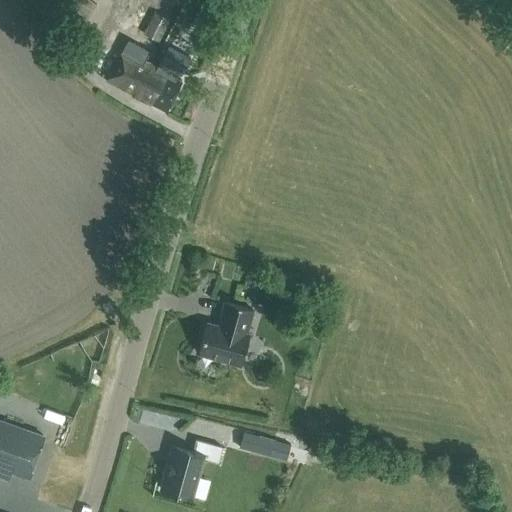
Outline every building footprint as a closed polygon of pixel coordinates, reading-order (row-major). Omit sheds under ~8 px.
[(156,12),(144,33),(158,41),(170,20),(156,12)] [(121,48),(105,78),(164,111),(181,81),(121,48)] [(197,351),(240,363),(248,333),(244,332),(251,307),(224,299),(219,316),(221,316),(218,324),(205,321),(197,351)] [(0,419),(0,466),(27,477),(42,434),(0,419)] [(238,447),(270,455),(275,438),(243,429),(238,447)] [(193,452),(173,446),(165,472),(167,473),(162,489),(191,498),(203,457),(219,462),(223,447),(196,439),(193,452)]
